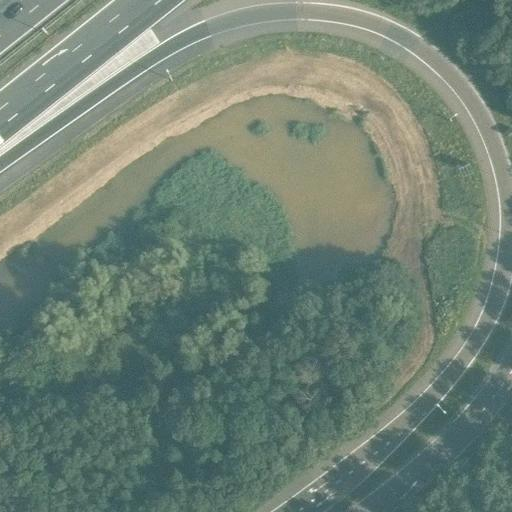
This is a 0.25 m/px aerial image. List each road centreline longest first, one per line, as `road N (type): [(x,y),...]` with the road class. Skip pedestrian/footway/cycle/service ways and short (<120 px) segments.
road 1 (motorway): [(0,149),(189,35),(282,12),(354,18),(382,29),(426,53),(464,94),(491,138),(508,209),(501,281),(483,328),(429,399),(287,511)]
road 2 (motorway): [(359,511),(434,450),(511,358)]
road 3 (motorway): [(0,123),(153,0)]
